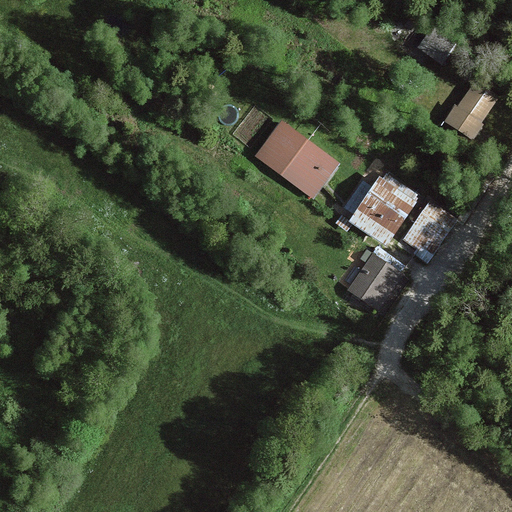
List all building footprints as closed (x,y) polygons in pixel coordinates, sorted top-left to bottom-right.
[(472,89),(446,127),(474,146),(500,107),(472,89)] [(280,126),(256,167),(319,204),(343,164),(280,126)] [(381,182),(350,226),(387,252),(418,208),(381,182)] [(439,249),(460,216),(431,198),(411,231),(439,249)] [(372,257),(346,293),(380,317),(405,281),(372,257)]
